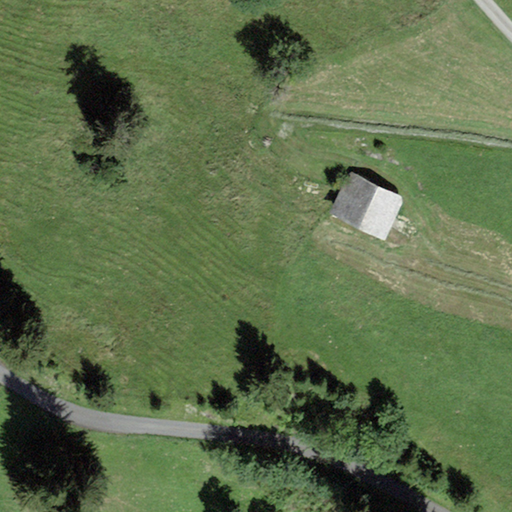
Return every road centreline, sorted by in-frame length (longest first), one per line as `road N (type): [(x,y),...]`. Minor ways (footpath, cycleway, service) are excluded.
road 1 (unclassified): [(435,511),(321,453),(211,430),(103,421),(0,373)]
road 2 (track): [(427,216),(410,190),(371,164),(290,140),(294,120),(511,143)]
